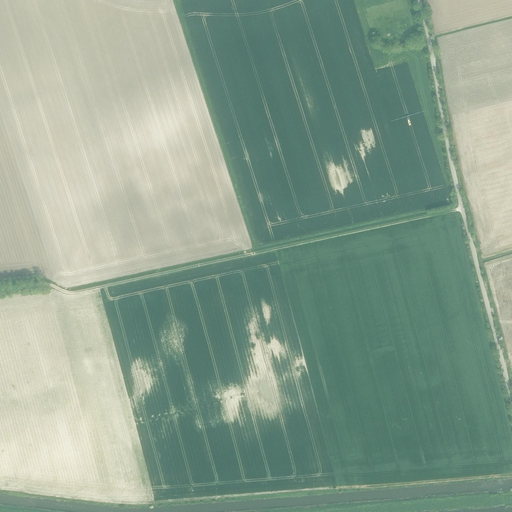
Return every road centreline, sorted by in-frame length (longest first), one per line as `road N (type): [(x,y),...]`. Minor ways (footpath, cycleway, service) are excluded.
road 1 (track): [(461,208),(77,292),(49,283),(0,287)]
road 2 (unclassified): [(511,408),(418,0)]
